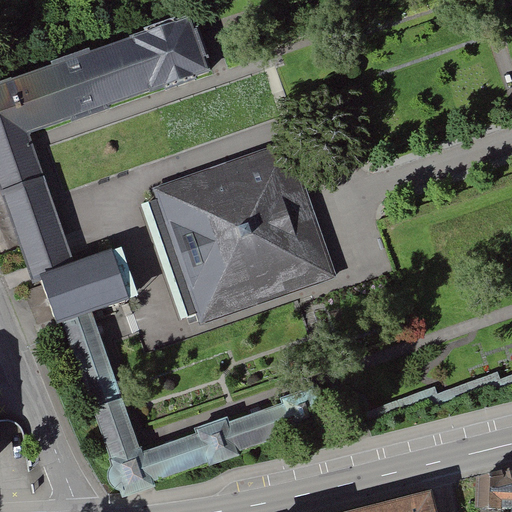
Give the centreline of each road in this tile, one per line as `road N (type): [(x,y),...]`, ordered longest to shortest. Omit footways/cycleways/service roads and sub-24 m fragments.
road 1 (tertiary): [(511,445),(218,511)]
road 2 (unclassified): [(82,511),(0,317)]
